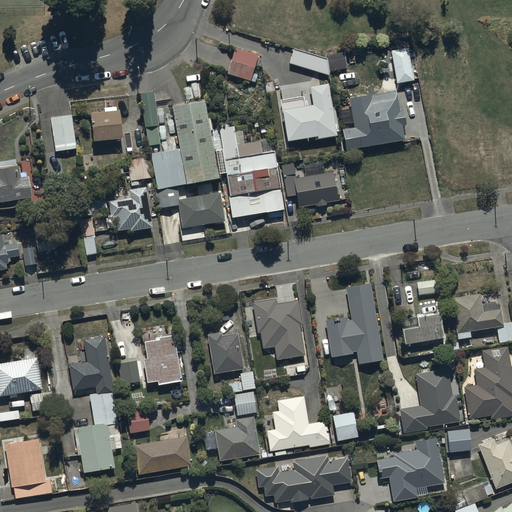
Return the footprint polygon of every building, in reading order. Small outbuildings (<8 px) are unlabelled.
[(251,83),(258,57),(235,50),(227,76),(251,83)] [(414,83),(408,50),(391,54),(397,86),(414,83)] [(302,98),(280,102),(287,145),(315,140),(315,143),(338,139),(329,86),(304,90),(305,93),(301,94),(302,98)] [(160,147),(153,92),(140,94),(148,148),(160,147)] [(341,126),(354,124),(355,129),(343,131),(347,155),(406,143),(403,128),(407,127),(404,111),(400,112),(396,92),(349,102),(351,110),(338,112),(341,126)] [(151,155),(159,211),(178,208),(181,231),(226,225),(221,195),(180,201),(178,190),(219,184),(205,104),(172,110),(178,151),(151,155)] [(122,145),(119,114),(117,114),(117,108),(103,110),(104,115),(91,116),(93,146),(116,143),(116,145),(122,145)] [(77,151),(72,116),(51,119),(56,154),(77,151)] [(235,129),(218,132),(230,199),(228,200),(232,222),(285,213),(275,152),(273,153),(271,141),(238,147),(235,129)] [(152,180),(148,157),(126,160),(130,183),(152,180)] [(0,205),(33,201),(29,179),(22,180),(20,168),(0,171),(0,205)] [(296,173),(283,175),(287,200),(296,199),(298,209),(317,206),(318,210),(328,208),(327,205),(340,203),(335,173),(297,179),(296,173)] [(130,200),(109,202),(110,219),(115,218),(117,232),(130,231),(130,234),(153,232),(146,190),(129,192),(130,200)] [(93,219),(78,221),(80,239),(83,239),(85,257),(97,256),(93,219)] [(0,272),(8,271),(7,266),(9,266),(8,261),(19,259),(17,245),(5,247),(3,235),(0,235),(0,272)] [(54,238),(36,240),(38,255),(55,253),(54,238)] [(34,247),(22,249),(25,268),(37,267),(34,247)] [(383,358),(370,281),(345,286),(350,315),(324,319),(330,356),(358,351),(359,362),(383,358)] [(455,320),(451,321),(455,343),(471,340),(471,335),(497,330),(500,346),(511,343),(511,323),(503,326),(501,312),(499,312),(498,307),(494,304),(483,306),(481,296),(451,301),(455,320)] [(276,300),(252,304),(257,335),(260,334),(262,351),(274,349),(277,362),(305,357),(300,326),(303,326),(299,301),(277,305),(276,300)] [(443,340),(439,314),(416,318),(418,329),(402,332),(405,347),(443,340)] [(221,334),(208,336),(214,377),(244,373),(238,335),(222,338),(221,334)] [(94,425),(70,429),(73,447),(76,446),(78,458),(80,457),(84,475),(116,470),(113,452),(123,450),(104,338),(77,343),(81,365),(69,367),(74,392),(76,392),(77,398),(89,396),(94,425)] [(148,361),(143,362),(147,385),(157,384),(158,387),(182,384),(175,338),(145,342),(148,361)] [(511,372),(508,349),(482,354),(484,369),(474,371),(477,385),(464,387),(470,420),(491,416),(492,422),(511,418),(511,372)] [(43,392),(37,359),(0,365),(0,399),(11,397),(12,400),(20,399),(19,396),(43,392)] [(138,361),(118,364),(121,387),(141,384),(138,361)] [(448,370),(416,376),(420,407),(398,411),(402,436),(429,431),(428,429),(461,423),(456,397),(452,397),(448,370)] [(252,373),(240,375),(243,392),(255,390),(252,373)] [(240,383),(228,385),(229,395),(241,393),(240,383)] [(254,392),(234,395),(237,418),(257,415),(254,392)] [(52,393),(29,397),(32,413),(55,410),(52,393)] [(275,431),(266,432),(270,454),(308,448),(308,449),(331,446),(327,423),(309,426),(304,398),(277,402),(278,413),(272,414),(275,431)] [(147,409),(126,413),(129,435),(150,432),(147,409)] [(359,438),(353,414),(333,419),(338,443),(359,438)] [(237,428),(215,432),(221,464),(260,457),(253,419),(236,422),(237,428)] [(448,432),(451,455),(471,452),(469,430),(448,432)] [(187,439),(134,447),(138,477),(192,469),(187,439)] [(39,441),(4,446),(11,490),(13,490),(15,501),(52,495),(50,480),(46,481),(39,441)] [(446,486),(438,441),(415,445),(416,450),(392,454),(393,459),(377,462),(380,480),(389,478),(394,504),(419,500),(417,491),(446,486)] [(494,441),(480,447),(497,490),(511,484),(511,446),(510,442),(497,447),(494,441)] [(278,468),(255,471),(258,489),(263,488),(265,497),(273,495),(274,505),(290,502),(291,505),(335,498),(333,486),(352,484),(348,459),(329,462),(328,457),(292,462),(294,471),(279,474),(278,468)] [(136,511),(135,502),(108,507),(108,511),(136,511)] [(511,511),(511,503),(503,511),(500,507),(494,511),(511,511)]
